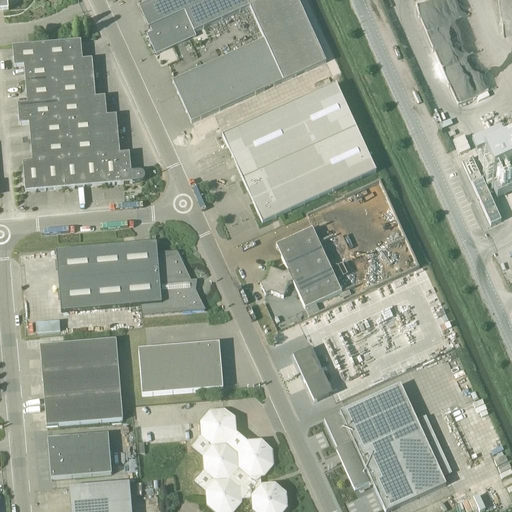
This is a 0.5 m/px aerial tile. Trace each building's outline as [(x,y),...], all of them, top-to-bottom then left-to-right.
[(172,83),(191,125),(283,83),(325,64),(296,0),(157,0),(139,8),(150,34),(146,35),(156,56),(196,38),(194,33),(249,9),(264,42),(172,83)] [(139,173),(135,173),(131,174),(129,154),(120,155),(116,117),(107,118),(105,98),(95,99),(92,61),(82,62),(81,42),(12,48),(14,69),(24,68),(27,105),(17,106),(19,126),(29,125),(32,163),(22,164),(25,194),(137,184),(140,183),(142,182),(144,180),(145,178),(144,175),(142,174),(139,173)] [(376,173),(336,86),(222,138),(262,225),(376,173)] [(472,159),(461,164),(490,228),(501,223),(472,159)] [(266,284),(260,286),(265,297),(271,295),(283,299),(288,287),(293,284),(305,311),(341,294),(312,231),(276,247),(288,274),(283,276),(270,271),(266,284)] [(192,284),(177,253),(157,255),(156,245),(151,245),(144,246),(136,247),(56,254),(61,314),(141,307),(141,317),(205,312),(196,293),(197,286),(198,283),(192,284)] [(62,323),(38,324),(38,334),(62,333),(62,323)] [(40,348),(46,429),(123,422),(116,342),(40,348)] [(223,391),(219,345),(138,352),(142,398),(223,391)] [(309,383),(317,402),(332,395),(320,369),(315,360),(311,350),(296,356),(298,360),(294,361),(305,385),(309,383)] [(321,357),(315,360),(320,369),(325,367),(321,357)] [(338,453),(354,446),(360,459),(358,461),(357,459),(342,467),(354,493),(358,491),(360,494),(373,488),(384,511),(390,511),(446,487),(400,386),(339,414),(341,417),(337,419),(336,417),(324,423),(338,453)] [(286,511),(288,511),(286,496),(275,486),(261,487),(260,479),(264,478),(274,467),(273,452),(261,442),(247,443),(236,434),(235,420),(224,410),(209,412),(199,423),(200,437),(191,449),(202,458),(203,472),(194,483),(205,493),(206,507),(211,511),(235,511),(242,504),(242,500),(250,500),(251,511),(286,511)] [(111,476),(108,436),(47,441),(51,481),(111,476)] [(454,473),(448,462),(443,465),(448,476),(454,473)] [(131,511),(131,503),(129,485),(68,490),(70,509),(70,511),(131,511)]
